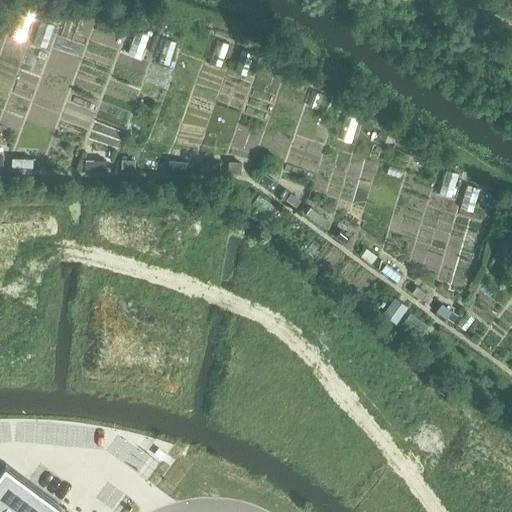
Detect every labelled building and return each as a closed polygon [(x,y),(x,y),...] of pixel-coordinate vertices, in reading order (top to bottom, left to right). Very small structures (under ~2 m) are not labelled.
[(33,158),(13,158),(13,168),(33,168),(33,158)] [(122,159),(122,169),(135,169),(135,160),(122,159)] [(171,160),(168,170),(185,172),(187,161),(171,160)] [(105,161),(94,161),(94,170),(105,170),(105,161)] [(241,162),(230,162),(230,173),(241,173),(241,162)] [(265,173),(260,180),(269,187),(274,180),(265,173)] [(286,190),(281,196),(296,206),(300,200),(286,190)] [(261,195),(254,204),(271,218),(278,209),(261,195)] [(312,208),(307,214),(322,225),(327,219),(312,208)] [(341,230),(336,236),(346,243),(350,237),(341,230)] [(365,248),(359,256),(371,264),(377,256),(365,248)] [(386,264),(382,271),(398,282),(402,275),(386,264)] [(417,287),(413,293),(423,300),(427,294),(417,287)] [(395,298),(385,314),(399,323),(409,307),(395,298)] [(443,305),(438,312),(448,319),(454,322),(458,315),(453,312),(443,305)] [(0,511),(72,511),(6,462),(0,469),(0,511)]
